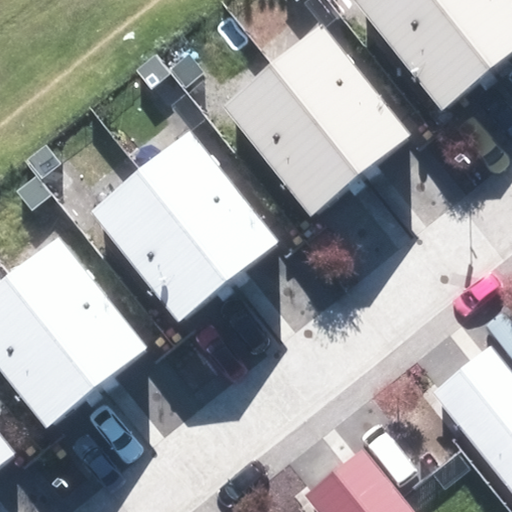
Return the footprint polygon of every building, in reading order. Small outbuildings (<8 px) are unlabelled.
[(494,69),(436,0),(355,0),(445,109),(494,69)] [(511,54),(511,0),(436,0),(494,69),(511,54)] [(413,135),(322,24),(272,65),(364,176),(413,135)] [(364,176),(272,65),(224,104),(315,215),(364,176)] [(281,242),(190,130),(140,171),(231,282),(281,242)] [(231,282),(140,171),(91,210),(183,321),(231,282)] [(148,349),(57,238),(7,279),(98,390),(148,349)] [(98,390),(7,279),(0,284),(0,368),(50,429),(98,390)] [(511,376),(493,353),(440,396),(511,484),(511,376)] [(316,433),(279,397),(211,465),(242,497),(252,487),(258,493),(316,433)] [(0,464),(14,454),(0,437),(0,464)] [(410,511),(361,452),(308,495),(321,511),(410,511)]
